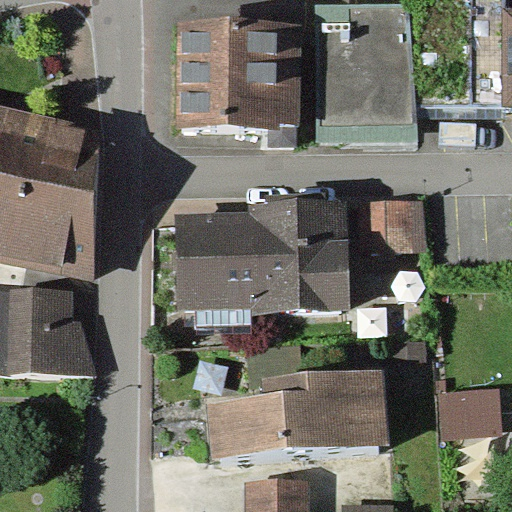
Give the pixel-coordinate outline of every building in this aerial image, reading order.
[(411,4),(314,4),(316,141),(418,142),(411,4)] [(511,107),(511,8),(500,8),(501,108),(511,107)] [(302,130),(304,23),(180,20),(177,126),(302,130)] [(0,261),(94,280),(100,128),(0,105),(0,261)] [(349,307),(346,200),(248,202),(248,210),(174,211),(177,312),(349,307)] [(424,251),(423,200),(360,202),(361,253),(424,251)] [(0,370),(97,378),(72,290),(11,288),(10,291),(0,290),(0,370)] [(425,340),(391,341),(393,384),(426,383),(425,340)] [(389,444),(383,367),(260,378),(262,391),(208,401),(213,459),(389,444)] [(500,389),(437,392),(440,440),(503,436),(500,389)] [(309,511),(309,479),(245,479),(245,511),(309,511)]
